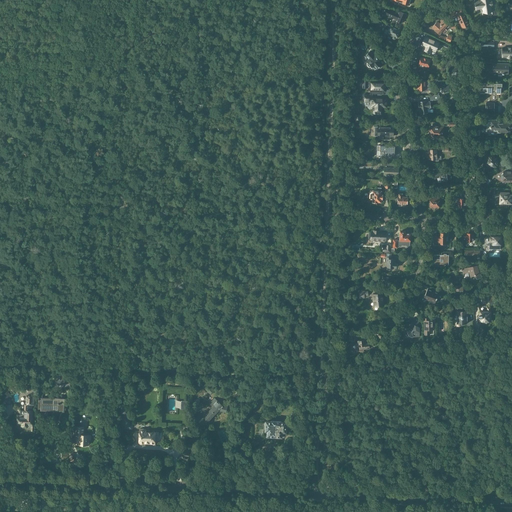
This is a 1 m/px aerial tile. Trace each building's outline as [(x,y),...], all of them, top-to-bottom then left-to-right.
[(481,10),(481,16),(494,14),(493,7),(494,7),(493,0),(474,0),(473,0),(474,11),(481,10)] [(452,18),(457,16),(462,28),(469,25),(461,6),(455,9),(455,11),(450,13),(452,18)] [(397,21),(397,22),(401,24),(404,18),(405,18),(407,15),(399,11),(398,14),(385,8),(382,14),(397,21)] [(434,30),(439,35),(440,35),(442,32),(444,34),(450,27),(449,26),(442,19),(440,21),(441,22),(440,24),(437,22),(432,28),(434,30)] [(384,29),(386,30),(384,33),(393,37),(393,38),(393,39),(394,39),(395,39),(396,38),(400,31),(386,25),(384,29)] [(447,38),(445,37),(440,35),(439,35),(437,38),(444,41),(450,44),(451,40),(452,37),(448,35),(447,38)] [(439,43),(425,37),(422,46),(425,47),(423,50),(427,52),(426,52),(427,53),(427,52),(431,53),(432,50),(435,52),(439,43)] [(359,42),(357,47),(366,50),(368,45),(365,44),(366,41),(360,39),(359,42)] [(511,58),(511,48),(508,48),(503,48),(503,49),(501,49),(501,56),(502,56),(502,57),(507,58),(508,58),(508,59),(511,59),(511,58)] [(370,67),(371,67),(372,69),(373,68),(375,70),(375,69),(376,70),(382,65),(380,61),(374,55),(369,51),(366,54),(366,56),(369,59),(366,62),(367,63),(367,64),(367,65),(367,66),(368,67),(369,67),(370,67)] [(419,67),(429,69),(431,60),(421,57),(419,67)] [(485,74),(502,74),(502,75),(504,75),(504,74),(507,74),(507,70),(508,70),(509,65),(492,64),(492,66),(485,66),(485,74)] [(451,69),(451,78),(461,79),(462,66),(452,65),(451,69)] [(363,80),(362,88),(368,89),(368,88),(369,88),(369,91),(375,91),(375,94),(382,94),(382,92),(386,92),(386,82),(370,81),(370,82),(368,82),(368,81),(363,80)] [(430,80),(413,81),(413,85),(415,85),(415,91),(421,91),(421,93),(427,93),(427,91),(430,91),(430,80)] [(495,94),(500,94),(501,88),(502,88),(502,84),(496,83),(496,84),(492,83),(479,82),(479,87),(480,87),(479,93),(480,93),(491,94),(491,92),(495,92),(495,94)] [(449,103),(456,103),(457,94),(449,94),(449,103)] [(373,95),(365,95),(364,102),(372,102),(371,107),(375,107),(375,114),(381,114),(381,107),(386,107),(387,99),(372,99),(373,95)] [(419,103),(418,104),(419,110),(420,109),(421,114),(428,113),(427,108),(431,108),(430,104),(430,102),(426,102),(426,101),(419,102),(419,103)] [(486,107),(486,109),(486,110),(485,110),(485,112),(486,112),(495,113),(495,107),(495,105),(495,103),(489,102),(487,102),(486,107)] [(492,128),(492,129),(493,130),(493,131),(497,131),(497,133),(510,134),(510,133),(511,128),(511,122),(503,122),(503,123),(502,123),(491,122),(491,127),(491,128),(492,128)] [(374,136),(383,136),(383,140),(390,140),(390,137),(393,137),(393,127),(385,127),(385,126),(374,126),(374,135),(374,136)] [(429,138),(443,138),(443,127),(430,127),(429,138)] [(395,146),(377,146),(377,151),(380,151),(380,156),(381,156),(381,159),(391,160),(392,156),(395,156),(395,151),(395,150),(395,146)] [(437,149),(427,150),(427,154),(429,154),(429,160),(434,160),(435,163),(439,163),(439,160),(441,160),(441,156),(437,156),(437,149)] [(497,165),(498,161),(497,161),(497,159),(494,158),(494,155),(486,154),(485,155),(485,161),(487,161),(487,166),(496,167),(496,165),(497,165)] [(384,164),(383,178),(389,179),(390,176),(399,176),(399,170),(399,168),(397,167),(397,164),(384,164)] [(503,182),(511,181),(511,170),(503,171),(503,173),(502,174),(501,174),(501,179),(503,180),(503,182)] [(434,178),(437,177),(438,182),(443,181),(443,182),(447,181),(447,180),(447,179),(451,179),(450,171),(446,172),(434,174),(434,178)] [(373,190),(373,194),(370,194),(370,199),(373,199),(373,202),(378,202),(381,202),(381,200),(383,200),(383,195),(382,195),(382,191),(381,191),(381,188),(378,188),(378,191),(373,190)] [(509,193),(500,192),(500,203),(511,204),(511,195),(509,195),(509,193)] [(399,194),(398,197),(398,204),(399,204),(399,206),(406,206),(406,204),(407,204),(408,197),(402,197),(403,194),(399,194)] [(461,199),(458,198),(454,198),(454,203),(458,204),(457,207),(465,208),(466,199),(466,195),(461,194),(461,199)] [(430,198),(430,199),(430,207),(435,207),(435,210),(438,210),(438,208),(439,208),(439,203),(442,203),(443,198),(439,198),(439,196),(435,196),(435,199),(430,198)] [(369,233),(369,238),(371,239),(371,240),(372,240),(372,241),(380,242),(380,240),(385,241),(386,241),(386,233),(379,233),(379,232),(379,231),(378,231),(375,231),(373,231),(373,232),(371,232),(371,233),(369,233)] [(400,240),(394,239),(393,247),(397,248),(397,245),(410,246),(410,234),(405,233),(405,232),(400,232),(400,240)] [(434,242),(433,245),(438,246),(438,244),(439,244),(439,242),(439,244),(448,244),(448,233),(440,233),(440,232),(436,232),(436,234),(434,234),(434,242)] [(465,242),(471,242),(471,238),(473,238),(473,234),(464,233),(464,238),(466,238),(465,242)] [(501,237),(489,236),(488,242),(489,242),(489,249),(500,250),(500,245),(501,245),(501,237)] [(448,255),(434,255),(434,265),(448,265),(448,255)] [(386,268),(387,268),(387,270),(391,270),(391,268),(396,268),(396,263),(395,263),(395,260),(392,259),(392,257),(386,257),(386,264),(386,268)] [(477,265),(462,269),(463,273),(463,274),(469,273),(470,277),(471,277),(471,279),(476,278),(477,279),(482,278),(481,273),(479,273),(477,265)] [(424,298),(435,303),(439,294),(427,289),(424,298)] [(374,302),(375,307),(384,306),(383,300),(382,300),(382,294),(372,295),(373,302),(374,302)] [(456,319),(457,319),(457,324),(462,324),(462,325),(464,325),(464,324),(467,324),(467,311),(464,311),(464,310),(462,310),(462,311),(460,311),(460,309),(462,309),(462,304),(456,304),(456,309),(457,309),(457,311),(457,316),(456,316),(456,317),(456,319)] [(481,311),(480,312),(479,313),(479,315),(478,317),(479,318),(481,318),(481,322),(482,322),(484,323),(486,323),(488,322),(489,322),(489,321),(491,321),(491,313),(490,313),(490,308),(487,308),(487,312),(484,312),(483,313),(481,311)] [(429,320),(429,314),(424,315),(425,334),(434,334),(434,330),(433,320),(429,320)] [(416,326),(419,321),(414,318),(408,330),(408,331),(408,334),(409,335),(412,337),(413,337),(420,337),(420,327),(416,326)] [(367,340),(366,340),(358,341),(358,343),(356,344),(357,352),(364,351),(364,348),(369,348),(369,341),(367,341),(367,340)] [(69,384),(70,376),(59,375),(59,381),(59,380),(64,380),(64,386),(64,384),(69,384)] [(17,417),(17,425),(21,425),(21,426),(27,427),(27,425),(31,425),(32,425),(32,406),(34,406),(34,396),(26,395),(25,404),(24,404),(24,411),(21,411),(20,410),(19,415),(17,415),(17,417)] [(219,410),(219,411),(226,412),(228,405),(220,404),(214,398),(210,403),(214,407),(203,417),(208,422),(219,410)] [(41,409),(58,409),(58,405),(59,405),(59,403),(58,403),(58,399),(42,399),(42,401),(38,401),(38,407),(41,407),(41,409)] [(130,418),(125,418),(125,420),(124,420),(124,430),(132,430),(133,424),(130,424),(130,420),(130,418)] [(268,437),(275,437),(276,421),(271,420),(271,421),(265,421),(265,431),(264,431),(263,436),(268,436),(268,437)] [(276,421),(275,437),(282,437),(285,437),(285,434),(287,434),(287,422),(281,422),(281,421),(276,421)] [(76,444),(88,445),(89,440),(90,441),(90,436),(83,436),(83,427),(74,427),(73,435),(76,435),(76,444)] [(159,438),(159,433),(150,432),(150,431),(146,431),(146,429),(140,429),(140,433),(139,433),(139,435),(140,436),(139,437),(138,438),(138,440),(139,440),(139,444),(146,444),(146,445),(148,445),(155,445),(156,437),(159,438)]
